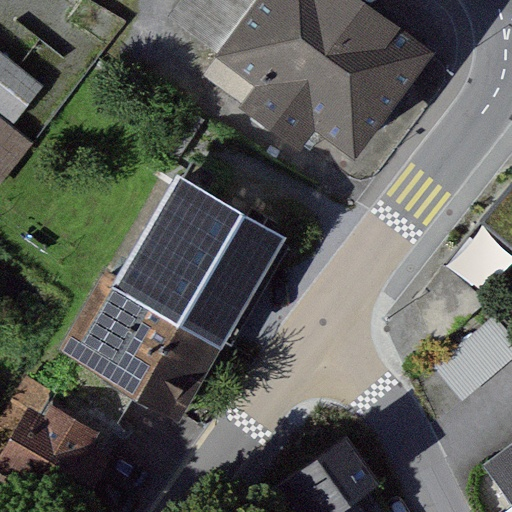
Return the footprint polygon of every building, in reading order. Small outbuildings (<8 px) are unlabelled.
[(240,51),(278,0),(198,0),(189,12),(240,51)] [(324,147),(337,129),(376,158),(459,48),(394,0),(278,0),(240,51),(238,54),(276,83),(263,101),(324,147)] [(0,45),(0,102),(19,116),(46,78),(0,45)] [(39,148),(0,116),(0,180),(7,186),(39,148)] [(118,492),(169,406),(199,423),(310,235),(194,168),(33,443),(118,492)] [(511,261),(511,212),(488,242),(511,261)] [(511,362),(511,326),(501,314),(444,363),(472,396),(511,362)] [(257,510),(258,511),(402,511),(358,444),(257,510)] [(511,448),(490,465),(511,494),(511,448)]
